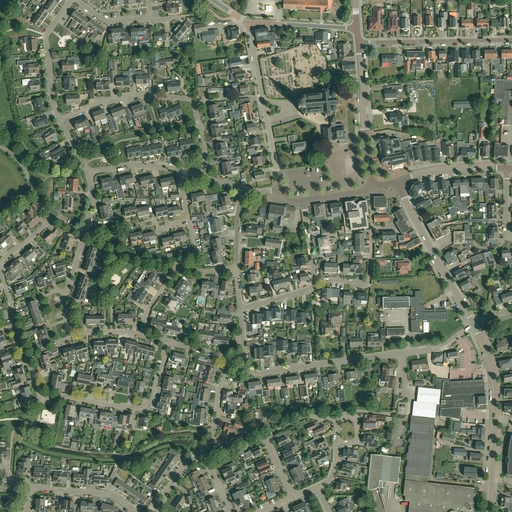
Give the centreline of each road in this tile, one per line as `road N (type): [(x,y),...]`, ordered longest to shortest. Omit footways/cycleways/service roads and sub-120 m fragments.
road 1 (residential): [(166,341),(152,399),(141,408),(43,394),(0,268)]
road 2 (residential): [(242,354),(255,373),(439,348),(473,323)]
road 3 (residential): [(201,177),(204,150),(189,98),(123,96),(60,118)]
road 4 (secondary): [(488,511),(495,397),(473,323)]
road 5 (residential): [(155,511),(210,437),(227,355)]
road 6 (tertiary): [(247,23),(280,189)]
road 7 (secondary): [(473,323),(396,182)]
road 8 (residential): [(511,37),(358,43)]
road 9 (secondary): [(372,188),(358,43)]
road 10 (residential): [(372,188),(369,280),(316,280)]
road 11 (residential): [(145,335),(150,307),(175,269),(236,272)]
road 12 (unclassified): [(60,118),(46,35),(70,0)]
